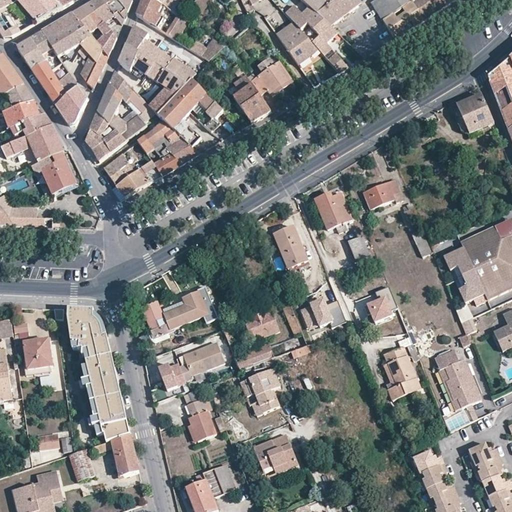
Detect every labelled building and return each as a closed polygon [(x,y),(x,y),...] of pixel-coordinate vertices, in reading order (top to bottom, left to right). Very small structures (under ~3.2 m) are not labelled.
[(0,0),(0,12),(6,9),(12,5),(8,0),(0,0)] [(17,2),(37,25),(47,19),(63,10),(54,0),(17,0),(16,1),(17,2)] [(54,0),(63,10),(67,7),(73,3),(70,0),(54,0)] [(90,6),(105,25),(115,18),(114,18),(113,15),(111,12),(108,9),(106,6),(104,2),(101,0),(98,0),(95,2),(90,6)] [(101,0),(104,2),(106,6),(108,9),(111,12),(113,15),(114,18),(119,14),(125,21),(133,2),(132,0),(101,0)] [(152,27),(154,29),(158,22),(161,18),(159,17),(156,15),(162,5),(155,0),(154,0),(142,0),(140,7),(136,17),(137,18),(152,27)] [(165,8),(169,10),(172,5),(175,0),(154,0),(155,0),(162,5),(165,8)] [(197,0),(192,6),(205,19),(220,0),(197,0)] [(220,0),(205,19),(210,23),(226,3),(222,0),(220,0)] [(299,0),(309,8),(317,15),(337,0),(299,0)] [(323,21),(326,26),(360,1),(359,0),(337,0),(317,15),(322,22),(323,21)] [(376,0),(372,4),(383,21),(393,14),(397,12),(401,9),(412,2),(411,0),(376,0)] [(420,0),(414,4),(425,22),(435,15),(444,8),(438,0),(420,0)] [(403,29),(407,34),(415,29),(417,27),(425,22),(414,4),(412,2),(401,9),(405,14),(401,17),(397,19),(403,29)] [(156,15),(159,17),(165,8),(162,5),(156,15)] [(102,50),(109,58),(117,40),(114,35),(105,25),(90,6),(81,11),(73,16),(81,25),(87,32),(96,43),(102,50)] [(339,75),(348,69),(327,46),(334,33),(326,26),(323,21),(322,22),(317,15),(309,8),(301,16),(293,7),(285,15),(293,24),(298,30),(305,23),(317,36),(310,43),(318,52),(339,75)] [(0,12),(0,34),(3,39),(12,38),(21,33),(6,9),(0,12)] [(125,21),(119,14),(114,18),(115,18),(123,27),(124,24),(125,21)] [(176,41),(188,20),(176,14),(164,34),(176,41)] [(383,21),(395,42),(399,39),(407,34),(403,29),(397,19),(393,14),(383,21)] [(47,31),(53,42),(81,25),(73,16),(63,22),(47,31)] [(105,25),(114,35),(122,28),(123,27),(115,18),(105,25)] [(293,24),(276,35),(298,66),(303,63),(303,59),(309,59),(313,56),(318,52),(310,43),(298,30),(293,24)] [(54,50),(59,58),(80,45),(91,57),(83,74),(88,85),(94,90),(109,58),(102,50),(96,43),(87,32),(81,25),(53,42),(47,31),(45,32),(42,34),(54,50)] [(139,55),(146,60),(154,49),(145,42),(149,38),(147,36),(134,28),(131,36),(127,46),(139,54),(139,55)] [(19,52),(32,71),(45,63),(44,61),(42,58),(47,55),(54,50),(42,34),(35,38),(19,48),(19,52)] [(201,58),(209,63),(210,62),(224,49),(214,41),(207,50),(205,53),(201,58)] [(190,50),(201,58),(205,53),(203,50),(200,47),(198,44),(196,42),(190,50)] [(207,50),(196,42),(198,44),(200,47),(203,50),(205,53),(207,50)] [(157,116),(158,117),(175,99),(187,87),(174,78),(146,60),(139,55),(139,54),(127,46),(121,61),(119,65),(131,74),(133,68),(147,78),(165,90),(149,108),(157,116)] [(154,49),(146,60),(174,78),(187,87),(192,81),(196,78),(196,77),(173,60),(172,61),(154,49)] [(0,58),(0,93),(3,98),(7,95),(24,87),(9,66),(3,57),(0,58)] [(245,77),(251,83),(256,80),(240,57),(235,61),(238,66),(245,77)] [(488,78),(509,131),(511,128),(511,64),(510,60),(497,71),(488,78)] [(251,83),(259,97),(267,92),(272,97),(293,83),(279,63),(275,66),(271,62),(267,64),(266,62),(258,68),(263,75),(256,80),(251,83)] [(43,87),(56,108),(68,97),(58,83),(51,72),(45,63),(32,71),(43,87)] [(115,73),(126,83),(128,80),(129,78),(131,74),(119,65),(115,73)] [(228,82),(231,87),(240,81),(245,77),(238,66),(232,71),(236,76),(228,82)] [(123,100),(128,106),(131,102),(143,114),(149,108),(134,93),(135,92),(126,83),(115,73),(112,81),(110,86),(123,100)] [(58,83),(68,97),(79,87),(70,74),(58,83)] [(227,90),(251,125),(255,123),(271,114),(259,97),(251,83),(245,77),(240,81),(231,87),(227,90)] [(175,99),(190,114),(200,104),(209,112),(206,114),(213,120),(216,121),(223,113),(215,105),(192,81),(187,87),(175,99)] [(122,140),(126,143),(147,127),(144,124),(145,123),(138,116),(127,125),(122,122),(114,117),(123,100),(110,86),(103,101),(98,115),(108,125),(110,126),(111,128),(113,130),(115,132),(117,134),(120,137),(122,140)] [(7,95),(14,110),(34,102),(29,94),(24,87),(7,95)] [(56,108),(68,124),(68,125),(69,126),(70,127),(72,127),(74,127),(75,126),(76,124),(82,112),(88,101),(79,87),(68,97),(56,108)] [(481,95),(456,106),(457,108),(454,109),(453,114),(461,131),(464,132),(467,131),(469,134),(494,123),(481,95)] [(172,131),(192,150),(202,140),(185,124),(182,122),(190,114),(175,99),(158,117),(164,123),(172,131)] [(3,114),(9,130),(10,130),(44,116),(40,110),(34,102),(14,110),(3,114)] [(122,122),(127,125),(138,116),(134,112),(122,122)] [(96,157),(100,163),(126,143),(122,140),(120,137),(117,134),(115,132),(113,130),(111,128),(110,126),(108,125),(98,115),(86,144),(92,151),(93,152),(96,157)] [(15,137),(18,142),(27,139),(37,135),(37,134),(52,128),(49,123),(44,116),(10,130),(14,137),(15,137)] [(223,127),(216,121),(206,130),(213,137),(223,127)] [(138,144),(147,156),(155,151),(152,147),(165,137),(172,131),(164,123),(145,138),(138,144)] [(38,165),(39,166),(53,159),(63,155),(64,154),(64,153),(58,140),(52,128),(37,134),(37,135),(27,139),(31,149),(38,165)] [(154,165),(161,178),(183,165),(188,162),(198,156),(195,153),(192,150),(172,131),(165,137),(171,145),(172,147),(168,149),(166,150),(162,154),(161,155),(160,156),(159,157),(160,159),(161,161),(154,165)] [(4,148),(9,158),(31,149),(27,139),(18,142),(12,145),(11,145),(4,148)] [(27,163),(33,161),(29,151),(24,153),(27,163)] [(41,173),(52,196),(76,186),(63,155),(53,159),(57,166),(43,172),(41,173)] [(104,170),(116,188),(135,174),(132,170),(131,168),(128,165),(128,164),(123,156),(104,170)] [(39,166),(43,172),(57,166),(53,159),(39,166)] [(152,163),(140,171),(144,177),(149,175),(154,182),(161,178),(154,165),(152,163)] [(116,188),(125,199),(154,182),(149,175),(144,177),(140,171),(135,174),(116,188)] [(393,181),(364,193),(371,210),(394,201),(395,204),(401,201),(393,181)] [(125,199),(116,188),(112,191),(120,202),(125,199)] [(0,206),(1,208),(9,220),(12,220),(12,210),(0,189),(0,206)] [(315,200),(327,230),(336,227),(339,233),(347,230),(344,223),(351,221),(341,196),(333,199),(328,201),(326,196),(315,200)] [(0,228),(15,228),(9,220),(1,208),(0,206),(0,228)] [(12,210),(12,220),(37,220),(37,210),(12,210)] [(511,221),(510,218),(494,226),(499,238),(511,232),(511,221)] [(9,220),(15,228),(26,229),(53,229),(53,222),(53,221),(37,220),(12,220),(9,220)] [(511,232),(499,238),(494,226),(459,242),(462,248),(473,271),(484,294),(486,300),(511,287),(511,232)] [(275,237),(288,269),(307,261),(293,228),(275,237)] [(413,234),(422,256),(431,253),(428,246),(422,230),(413,234)] [(348,242),(357,265),(371,260),(361,237),(348,242)] [(473,271),(462,248),(448,254),(451,259),(444,262),(449,271),(452,270),(457,268),(461,277),(473,271)] [(461,277),(457,268),(452,270),(456,279),(461,277)] [(484,294),(473,271),(461,277),(465,286),(460,289),(458,290),(462,299),(466,297),(468,301),(471,300),(484,294)] [(465,286),(461,277),(456,279),(460,289),(465,286)] [(397,309),(388,288),(374,293),(378,302),(364,308),(367,316),(371,314),(374,324),(391,317),(389,312),(397,309)] [(158,301),(142,307),(154,337),(170,331),(169,329),(203,316),(206,323),(218,319),(205,289),(185,297),(188,307),(164,316),(158,301)] [(474,305),(486,300),(484,294),(471,300),(474,305)] [(329,323),(331,328),(346,322),(337,301),(325,306),(323,300),(310,305),(311,307),(301,311),(306,323),(316,319),(320,327),(329,323)] [(294,336),(241,357),(229,329),(223,331),(240,371),(280,356),(307,346),(292,312),(289,304),(288,304),(282,306),(294,336)] [(494,332),(503,351),(511,347),(511,309),(502,314),(507,326),(494,332)] [(101,434),(102,444),(110,441),(127,436),(104,336),(102,337),(101,331),(99,327),(96,322),(92,319),(92,312),(66,311),(66,318),(68,342),(76,342),(76,349),(80,349),(80,350),(85,349),(88,361),(83,362),(85,368),(99,434),(101,434)] [(271,312),(244,323),(252,342),(279,332),(271,312)] [(476,330),(470,318),(460,323),(465,335),(476,330)] [(0,321),(0,327),(2,338),(14,336),(11,320),(0,321)] [(14,324),(16,334),(29,332),(27,323),(14,324)] [(24,343),(27,364),(28,370),(50,367),(53,366),(49,339),(24,343)] [(217,344),(179,359),(182,367),(187,365),(180,368),(185,381),(192,379),(191,376),(224,363),(217,344)] [(389,390),(393,400),(420,389),(404,347),(384,355),(387,364),(397,387),(389,390)] [(0,350),(0,400),(4,400),(4,402),(12,401),(6,350),(0,350)] [(457,400),(461,409),(481,400),(471,376),(469,377),(468,374),(461,372),(457,363),(459,363),(455,352),(435,360),(440,371),(444,369),(449,380),(445,382),(454,401),(457,400)] [(459,363),(457,363),(461,372),(468,374),(469,377),(471,376),(466,365),(462,361),(459,363)] [(50,367),(28,370),(27,364),(25,365),(26,376),(51,373),(50,367)] [(186,384),(178,364),(170,367),(169,365),(158,369),(167,392),(186,384)] [(386,384),(389,390),(397,387),(387,364),(383,365),(390,383),(386,384)] [(85,368),(79,369),(94,436),(99,434),(85,368)] [(256,397),(263,413),(281,406),(278,399),(275,400),(271,391),(274,390),(281,387),(273,370),(240,383),(248,400),(256,397)] [(39,377),(40,388),(53,387),(52,375),(39,377)] [(215,435),(206,412),(211,411),(206,399),(204,400),(200,390),(189,394),(193,404),(188,406),(192,417),(188,419),(191,426),(197,442),(215,435)] [(256,397),(248,400),(250,407),(252,406),(256,416),(263,413),(256,397)] [(197,442),(191,426),(187,427),(194,444),(197,442)] [(39,437),(40,451),(60,448),(59,435),(39,437)] [(112,449),(119,478),(137,472),(136,467),(135,462),(129,435),(127,436),(110,441),(112,449)] [(255,447),(264,471),(273,467),(274,469),(295,460),(290,448),(288,449),(286,445),(289,444),(286,435),(255,447)] [(62,439),(64,453),(74,452),(71,437),(62,439)] [(102,444),(91,447),(93,455),(112,449),(110,441),(102,444)] [(499,468),(498,465),(501,463),(502,463),(496,447),(491,449),(488,451),(485,443),(468,450),(472,459),(477,472),(485,491),(488,497),(492,506),(494,511),(511,511),(511,495),(511,496),(509,492),(508,488),(511,486),(509,479),(502,482),(500,478),(498,474),(501,473),(499,468)] [(96,476),(87,449),(80,451),(76,452),(70,455),(79,481),(96,476)] [(459,511),(457,507),(455,503),(458,502),(460,501),(453,486),(452,486),(449,487),(447,484),(442,472),(445,471),(447,470),(440,455),(436,457),(433,458),(429,450),(413,457),(417,467),(420,474),(422,479),(430,497),(435,510),(436,511),(459,511)] [(274,469),(276,474),(298,466),(295,460),(274,469)] [(226,466),(195,477),(198,484),(188,488),(193,499),(190,499),(195,511),(216,511),(212,500),(235,491),(226,466)] [(14,491),(18,511),(37,511),(55,508),(53,502),(52,494),(61,492),(56,473),(43,476),(45,483),(39,485),(14,491)] [(61,492),(52,494),(53,502),(62,499),(61,492)]
